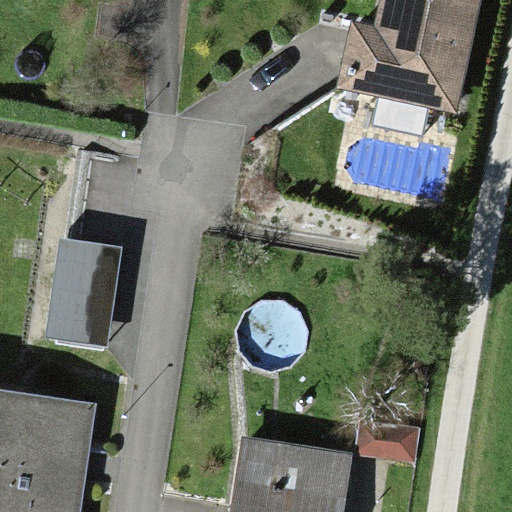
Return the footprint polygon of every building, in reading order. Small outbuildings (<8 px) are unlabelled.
[(453,114),(477,0),(378,0),(373,26),(350,21),(335,90),(453,114)] [(106,354),(120,243),(58,235),(44,346),(106,354)] [(409,400),(358,388),(348,433),(399,445),(409,400)] [(0,511),(77,511),(92,407),(0,394),(0,511)] [(344,511),(357,455),(238,431),(221,511),(344,511)]
